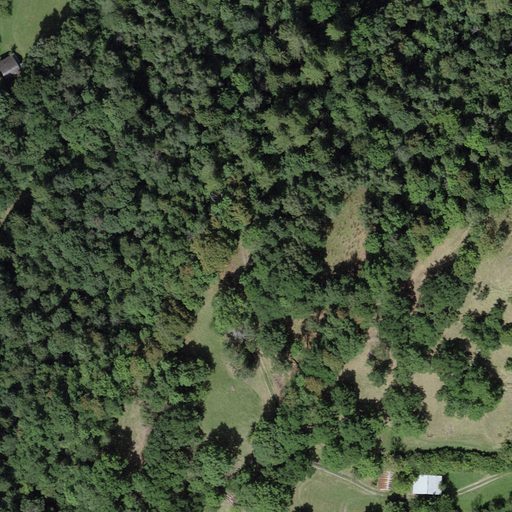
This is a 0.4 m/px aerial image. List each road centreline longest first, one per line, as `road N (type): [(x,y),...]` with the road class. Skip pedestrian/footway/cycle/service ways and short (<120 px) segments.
road 1 (track): [(374,0),(248,221),(245,335),(278,417),(313,463),(383,494)]
road 2 (track): [(383,494),(442,497),(511,470)]
